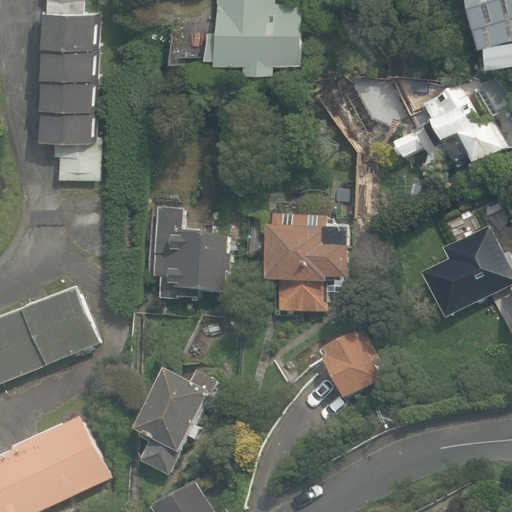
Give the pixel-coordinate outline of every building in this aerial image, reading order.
[(64,178),(105,178),(105,139),(98,139),(99,11),(88,11),(88,0),(50,0),(50,9),(47,9),(47,45),(46,45),(46,75),(45,75),(44,106),(43,106),(43,138),(58,138),(58,156),(64,156),(64,178)] [(249,72),(277,72),(277,64),(305,64),(305,1),(280,1),(279,0),(221,0),(221,31),(211,31),(211,58),(220,58),(220,63),(249,63),(249,72)] [(511,37),(511,0),(478,0),(487,43),(511,37)] [(511,40),(493,43),(495,67),(511,65),(511,40)] [(481,80),(501,116),(511,109),(511,94),(481,61),(478,64),(487,75),(481,80)] [(428,181),(436,183),(437,181),(442,181),(447,159),(449,160),(451,150),(460,166),(456,167),(460,175),(479,166),(480,168),(511,151),(511,149),(495,119),(485,124),(462,87),(425,111),(433,125),(398,146),(400,149),(398,150),(403,158),(405,156),(407,161),(427,149),(429,153),(427,176),(429,178),(428,181)] [(213,161),(210,192),(248,195),(251,164),(213,161)] [(168,257),(165,300),(181,301),(181,298),(198,299),(199,292),(231,294),(232,273),(235,274),(236,255),(232,255),(233,238),(206,236),(207,232),(187,231),(188,210),(163,209),(161,256),(168,257)] [(285,312),(332,314),(333,304),(350,304),(351,281),(354,281),(355,231),(352,231),(352,224),(331,224),(331,217),(278,216),(278,229),(275,229),(274,283),(285,284),(285,312)] [(451,319),(511,287),(511,252),(509,255),(494,225),(448,249),(454,261),(428,275),(451,319)] [(359,252),(374,253),(375,233),(360,232),(359,252)] [(84,292),(0,325),(0,388),(106,346),(84,292)] [(329,361),(348,401),(388,382),(380,365),(384,363),(373,337),(367,340),(365,337),(331,352),(334,359),(329,361)] [(148,463),(175,477),(186,455),(195,439),(200,441),(206,430),(200,427),(223,383),(204,372),(197,385),(176,373),(145,432),(160,440),(156,448),(148,463)] [(0,461),(0,511),(46,511),(117,479),(89,420),(0,461)] [(159,510),(160,511),(218,511),(205,486),(159,510)]
